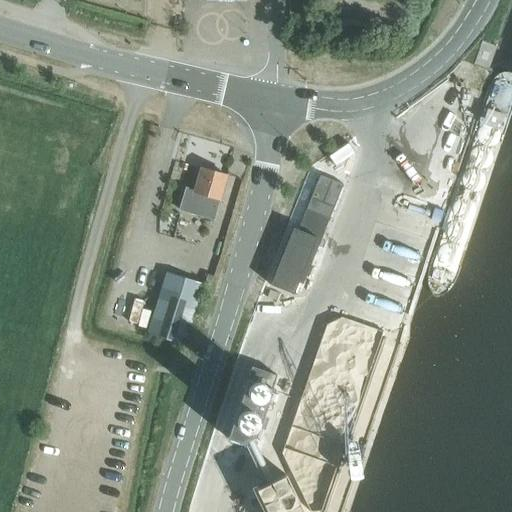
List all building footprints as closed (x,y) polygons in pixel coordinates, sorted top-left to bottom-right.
[(214,220),(226,176),(200,169),(194,191),(186,189),(179,210),(214,220)] [(345,186),(322,177),(308,211),(331,221),(345,186)] [(405,198),(403,207),(422,212),(425,202),(405,198)] [(270,285),(293,294),(315,238),(293,229),(270,285)] [(166,273),(147,336),(183,347),(202,284),(166,273)] [(276,301),(279,294),(269,290),(266,297),(276,301)] [(226,438),(251,447),(276,375),(251,367),(226,438)] [(303,511),(285,474),(255,489),(265,511),(303,511)]
